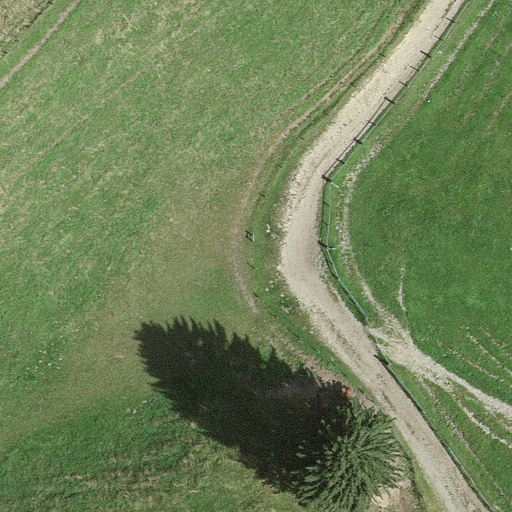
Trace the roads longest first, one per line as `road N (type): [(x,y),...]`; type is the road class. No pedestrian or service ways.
road 1 (track): [(474,511),(313,296),(299,230),(319,162),(418,54),(454,0)]
road 2 (track): [(511,413),(349,345)]
